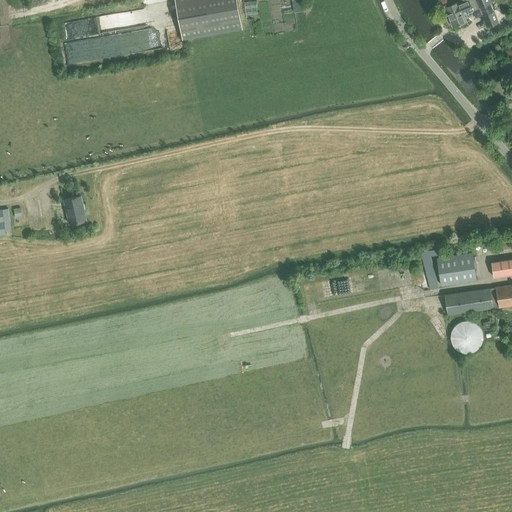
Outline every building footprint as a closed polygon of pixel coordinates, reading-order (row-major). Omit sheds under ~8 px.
[(175,0),(183,39),(187,38),(243,28),(237,0),(175,0)] [(292,0),(294,12),(306,10),(304,0),(292,0)] [(458,1),(445,6),(453,26),(466,20),(463,13),(472,9),(479,7),(476,0),(462,0),(458,2),(458,1)] [(489,0),(476,0),(479,7),(480,8),(484,19),(487,27),(499,22),(489,0)] [(257,1),(245,2),(246,15),(258,14),(257,1)] [(70,224),(86,220),(81,196),(64,199),(70,224)] [(6,231),(12,230),(9,208),(0,209),(0,234),(7,233),(6,231)] [(431,256),(438,254),(437,248),(421,252),(431,289),(439,287),(431,256)] [(442,284),(477,279),(473,252),(438,257),(442,284)] [(494,277),(511,273),(511,258),(492,262),(494,277)] [(511,284),(496,287),(499,307),(511,304),(511,284)] [(448,314),(499,307),(496,287),(445,294),(448,314)] [(480,327),(479,325),(476,323),(474,322),(472,321),(469,320),(466,320),(463,321),(461,321),(458,323),(456,324),(454,326),(453,329),(452,331),(451,334),(451,336),(451,339),(452,342),(453,344),(454,347),(456,349),(459,350),(461,352),(464,352),(466,353),(469,353),(472,352),(475,351),(477,349),(479,348),(481,345),(482,343),(483,340),(483,338),(483,335),(483,332),(482,329),(480,327)]
